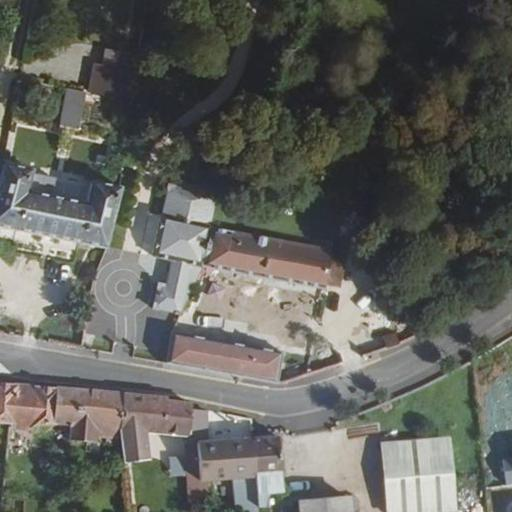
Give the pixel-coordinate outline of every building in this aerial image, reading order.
[(59,126),(80,130),(87,92),(67,87),(59,126)] [(99,89),(95,108),(122,112),(125,92),(99,89)] [(89,135),(133,142),(140,94),(125,92),(122,112),(95,108),(93,108),(89,135)] [(114,194),(114,191),(85,185),(80,207),(46,201),(50,182),(28,178),(29,173),(1,168),(0,172),(0,227),(105,248),(107,245),(107,242),(114,194)] [(159,222),(150,262),(171,268),(164,295),(156,292),(151,317),(184,324),(200,273),(323,299),(340,303),(348,263),(331,259),(208,233),(215,203),(166,191),(159,222)] [(166,363),(274,382),(279,354),(171,335),(166,363)] [(48,392),(0,387),(0,424),(4,425),(42,429),(42,418),(48,419),(48,392)] [(121,397),(48,392),(48,419),(66,419),(67,447),(102,446),(102,438),(124,437),(121,397)] [(165,400),(121,397),(124,437),(150,436),(151,450),(188,448),(191,486),(204,484),(200,445),(213,444),(210,415),(189,413),(190,408),(164,405),(165,400)] [(252,442),(262,441),(262,431),(251,432),(252,442)] [(295,490),(291,439),(262,441),(265,479),(267,493),(295,490)] [(222,482),(265,479),(262,441),(252,442),(213,444),(200,445),(204,484),(222,482)] [(386,446),(390,511),(405,511),(457,508),(455,479),(452,442),(386,446)] [(511,452),(501,455),(508,489),(511,488),(511,452)] [(192,499),(223,497),(222,482),(204,484),(191,486),(192,499)] [(350,511),(349,497),(298,501),(299,511),(350,511)]
